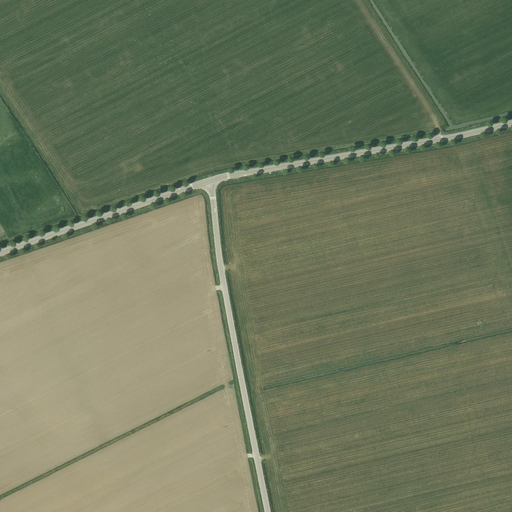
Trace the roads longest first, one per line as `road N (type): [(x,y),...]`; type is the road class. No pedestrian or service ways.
road 1 (unclassified): [(266,511),(216,250),(211,181)]
road 2 (tertiary): [(511,121),(211,181)]
road 3 (tertiary): [(211,181),(0,254)]
